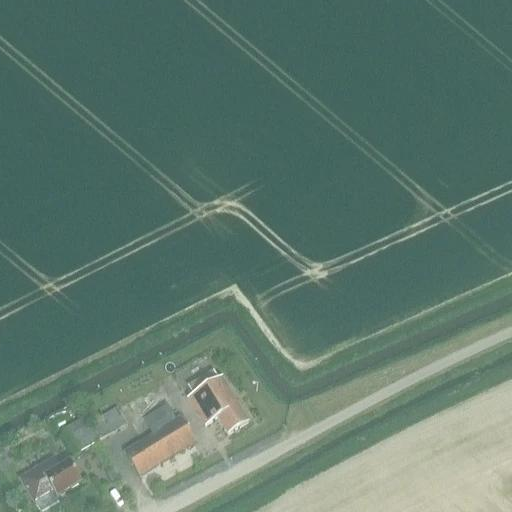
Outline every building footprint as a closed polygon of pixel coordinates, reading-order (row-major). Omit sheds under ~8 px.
[(222,380),(219,382),(213,373),(188,387),(194,397),(189,400),(206,427),(218,420),(228,436),(248,424),(222,380)] [(128,427),(118,410),(90,426),(100,444),(128,427)] [(61,436),(64,441),(74,459),(100,444),(90,426),(85,418),(66,429),(61,436)] [(139,479),(196,443),(181,419),(124,454),(139,479)] [(30,495),(35,503),(53,493),(57,499),(82,484),(70,463),(60,469),(55,460),(20,480),(29,495),(30,495)]
